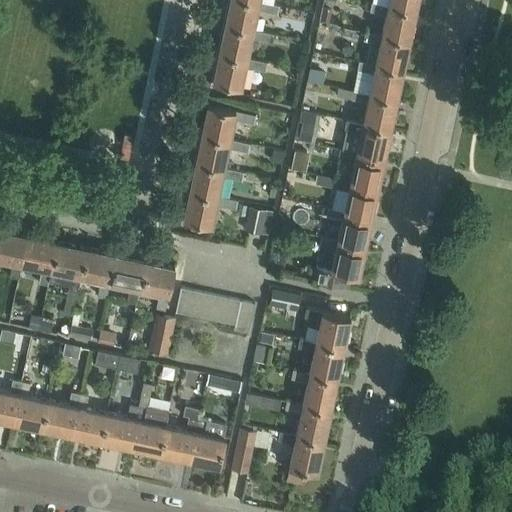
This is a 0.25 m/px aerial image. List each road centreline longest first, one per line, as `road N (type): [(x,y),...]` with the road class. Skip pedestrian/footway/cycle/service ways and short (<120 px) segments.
road 1 (residential): [(348,511),(460,0)]
road 2 (residential): [(146,219),(193,0)]
road 3 (residential): [(152,511),(0,477)]
road 4 (residential): [(146,219),(0,186)]
